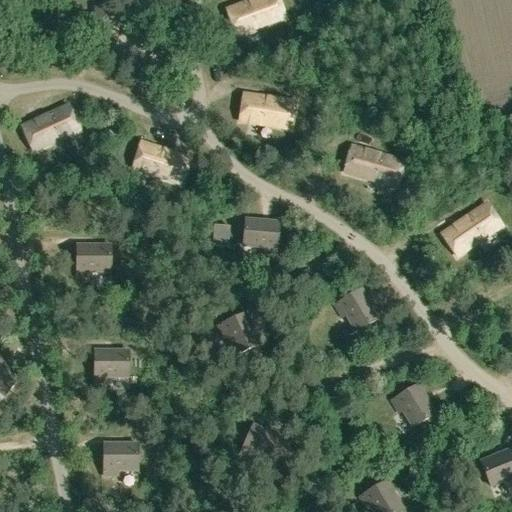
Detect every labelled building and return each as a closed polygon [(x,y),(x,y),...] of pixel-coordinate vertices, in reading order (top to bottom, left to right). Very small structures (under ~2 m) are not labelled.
[(277,0),(255,0),(227,10),(236,36),(284,18),(277,0)] [(294,103),(244,95),(240,122),(290,129),(294,103)] [(68,106),(22,127),(33,152),(79,130),(68,106)] [(190,159),(141,143),(133,169),(181,185),(190,159)] [(351,147),(344,173),(396,188),(403,162),(351,147)] [(442,235),(457,257),(501,227),(486,205),(442,235)] [(245,220),(243,246),(262,248),(262,253),(276,254),(279,223),(245,220)] [(217,235),(220,239),(227,239),(228,229),(218,228),(217,235)] [(91,273),(111,273),(111,246),(76,246),(76,277),(91,277),(91,273)] [(346,315),(356,332),(378,319),(361,290),(334,305),(341,318),(346,315)] [(228,338),(236,356),(260,345),(246,314),(217,326),(223,340),(228,338)] [(108,378),(128,378),(128,351),(94,351),(94,383),(108,383),(108,378)] [(0,393),(4,397),(21,377),(0,358),(0,393)] [(402,411),(413,428),(435,414),(418,385),(391,401),(398,414),(402,411)] [(255,456),(273,464),(284,439),(252,426),(240,454),(253,460),(255,456)] [(118,471),(137,471),(137,445),(103,445),(103,476),(118,476),(118,471)] [(480,462),(490,487),(508,479),(510,484),(511,482),(511,450),(511,449),(480,462)] [(370,508),(372,511),(401,511),(403,511),(386,482),(359,498),(366,510),(370,508)]
